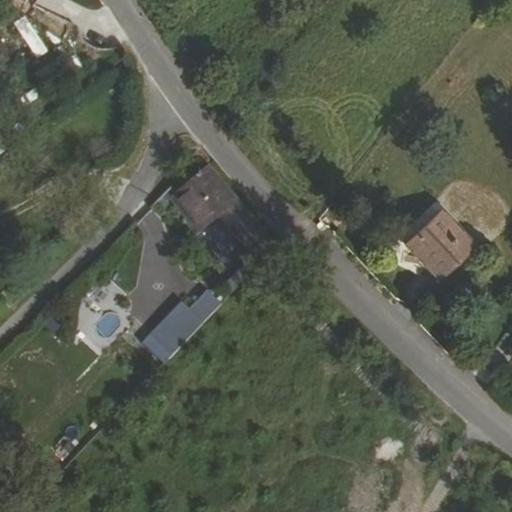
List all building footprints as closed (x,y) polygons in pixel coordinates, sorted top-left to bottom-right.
[(210,189),(176,222),(210,260),(221,252),(236,269),(226,278),(241,295),(274,261),(210,189)] [(426,254),(445,276),(475,249),(443,211),(408,242),(418,255),(421,258),(426,254)] [(440,280),(445,276),(426,254),(421,258),(440,280)] [(211,317),(222,297),(202,286),(191,307),(211,317)] [(182,298),(141,340),(165,362),(205,320),(182,298)] [(101,349),(122,320),(109,311),(88,340),(101,349)]
